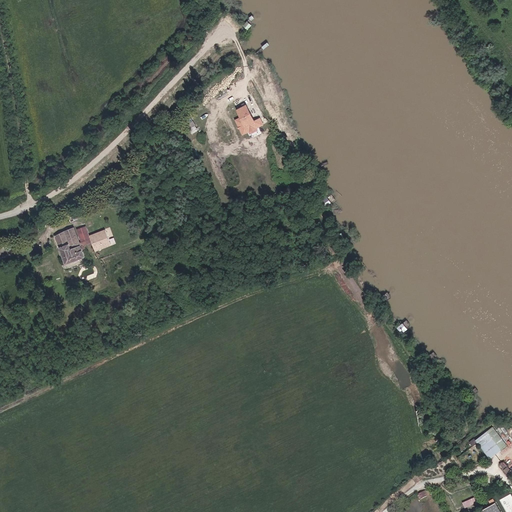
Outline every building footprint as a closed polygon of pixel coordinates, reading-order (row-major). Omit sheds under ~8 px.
[(254,122),(250,114),(246,106),(238,110),(242,117),(242,118),(243,119),(238,122),(243,134),(262,125),(259,119),(254,122)] [(82,249),(85,248),(84,245),(92,241),(96,250),(96,251),(110,245),(105,230),(90,236),(91,238),(80,243),(74,227),(64,231),(55,236),(60,247),(66,264),(85,257),(82,249)] [(0,259),(13,254),(8,242),(0,245),(0,259)] [(407,321),(401,326),(406,332),(412,327),(407,321)] [(501,450),(487,432),(476,440),(478,443),(489,458),(501,450)] [(416,482),(422,477),(419,473),(412,478),(416,482)] [(418,494),(421,499),(429,495),(427,490),(418,494)] [(465,506),(477,502),(476,497),(463,501),(465,506)] [(500,511),(495,503),(477,511),(500,511)]
